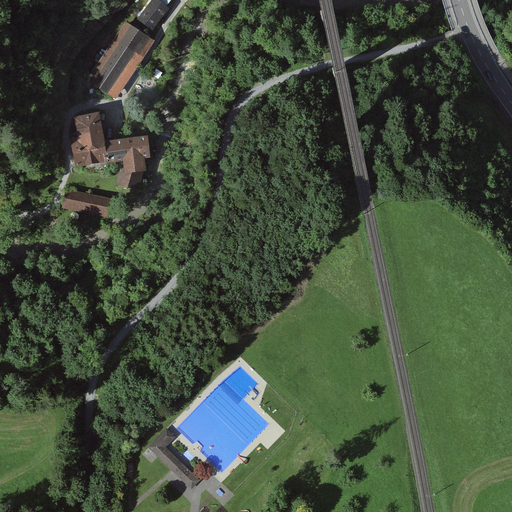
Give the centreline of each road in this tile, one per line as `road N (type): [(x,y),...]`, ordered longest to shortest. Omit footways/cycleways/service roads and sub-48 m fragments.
road 1 (track): [(84,511),(93,377),(193,254),(214,205),(238,102),(285,76),(457,34)]
road 2 (residential): [(189,0),(122,104),(76,108),(65,120),(69,163),(49,209)]
